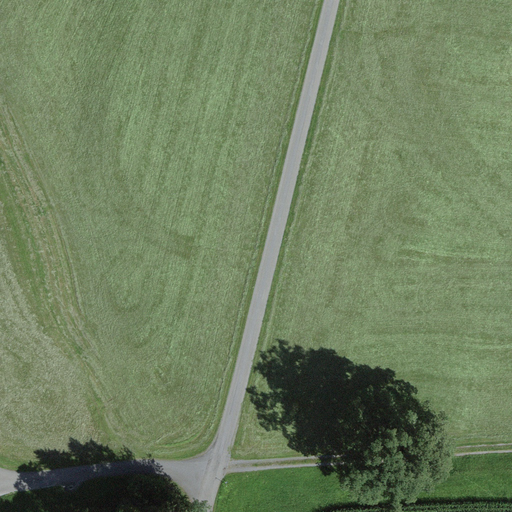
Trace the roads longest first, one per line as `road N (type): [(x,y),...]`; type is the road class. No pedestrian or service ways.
road 1 (unclassified): [(219,464),(335,0)]
road 2 (track): [(511,449),(219,464)]
road 3 (unclassified): [(0,483),(219,464)]
